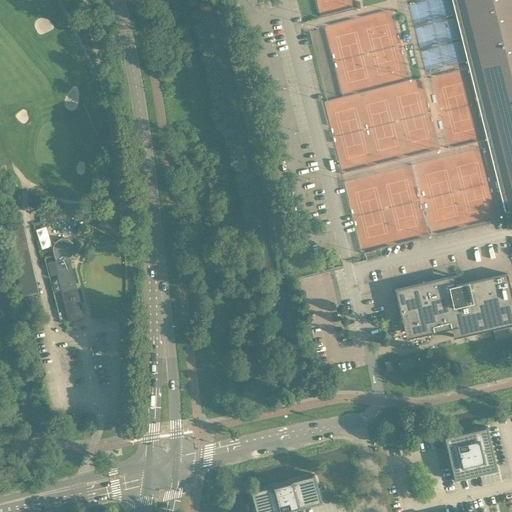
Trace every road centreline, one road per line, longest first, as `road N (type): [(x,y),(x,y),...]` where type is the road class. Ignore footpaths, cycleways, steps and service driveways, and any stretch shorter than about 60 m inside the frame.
road 1 (secondary): [(159,262),(141,108),(118,0)]
road 2 (unclassified): [(176,464),(356,421),(378,401)]
road 3 (secondary): [(176,464),(159,262)]
road 4 (secondary): [(159,262),(150,462)]
road 5 (secondary): [(150,462),(0,502)]
road 6 (secondary): [(0,509),(149,478)]
